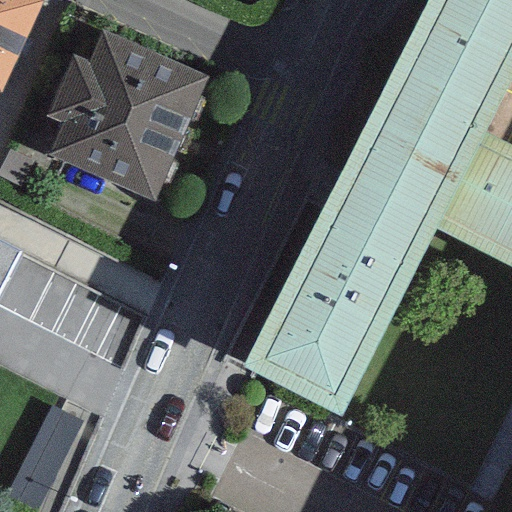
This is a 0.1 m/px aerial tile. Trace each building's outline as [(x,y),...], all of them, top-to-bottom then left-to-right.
[(40,3),(33,0),(0,0),(0,90),(2,91),(40,3)] [(511,74),(511,0),(427,0),(241,368),(340,416),(435,229),(511,269),(511,511),(511,147),(483,134),(511,74)] [(72,56),(46,114),(61,121),(46,155),(152,203),(209,78),(102,30),(87,63),(72,56)] [(0,296),(22,253),(0,242),(0,296)] [(48,416),(14,510),(18,511),(55,511),(85,429),(48,416)]
